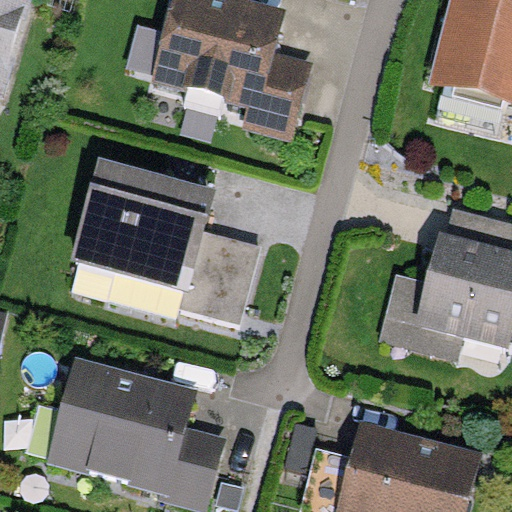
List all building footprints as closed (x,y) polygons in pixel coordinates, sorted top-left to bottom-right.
[(31,8),(3,0),(0,0),(0,103),(1,104),(31,8)] [(280,28),(185,2),(161,92),(255,117),(250,136),(290,147),(309,77),(269,66),(280,28)] [(511,19),(452,5),(429,95),(511,115),(511,19)] [(211,207),(94,178),(72,268),(188,297),(183,318),(240,333),(260,254),(203,240),(211,207)] [(505,358),(511,325),(511,266),(432,249),(412,338),(505,358)] [(192,401),(68,366),(38,472),(180,511),(212,511),(231,445),(183,432),(192,401)] [(470,511),(482,464),(357,434),(338,511),(470,511)]
